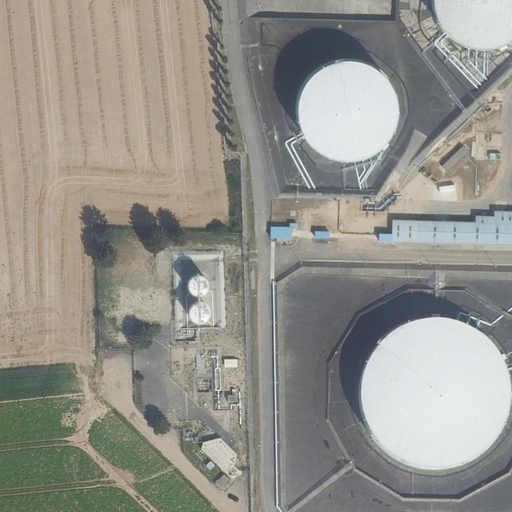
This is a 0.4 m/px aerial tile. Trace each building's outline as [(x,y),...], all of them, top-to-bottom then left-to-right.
[(245,0),(247,16),(310,9),(304,3),(307,0),(296,0),(245,0)] [(511,0),(432,0),(432,6),(433,12),(435,18),(438,24),(441,29),(445,34),(449,39),(454,43),(459,46),(465,49),(471,51),(477,52),(484,52),(490,52),(497,51),(503,49),(508,46),(511,44),(511,0)] [(296,113),(300,130),(308,145),(321,156),(337,162),(355,163),(371,158),(385,148),(395,134),(400,118),(399,101),(393,85),(382,72),(367,63),(351,60),(334,62),(318,69),(306,81),(299,96),(296,113)] [(406,196),(419,186),(414,181),(402,191),(406,196)] [(476,222),(392,220),(392,234),(392,241),(392,242),(511,245),(511,211),(494,211),(494,217),(476,216),(476,222)] [(297,226),(269,225),(269,238),(291,239),(291,231),(296,232),(297,226)] [(329,239),(329,231),(314,231),(314,239),(329,239)] [(200,274),(199,274),(197,274),(195,274),(194,274),(191,276),(189,277),(189,278),(188,280),(187,283),(187,284),(187,287),(188,289),(189,291),(190,292),(192,293),(195,294),(196,295),(197,295),(200,294),(201,294),(203,293),(205,291),(206,290),(207,288),(207,287),(208,284),(208,283),(207,281),(206,278),(204,276),(203,276),(202,275),(200,274)] [(200,301),(199,301),(197,301),(195,301),(192,302),(191,303),(189,305),(188,307),(187,308),(186,310),(186,313),(187,316),(188,317),(189,319),(190,320),(192,321),(195,322),(196,323),(197,323),(200,322),(201,322),(203,321),(205,320),(206,318),(207,317),(208,314),(208,313),(208,311),(207,308),(206,306),(205,305),(203,303),(201,302),(200,301)] [(452,318),(443,316),(434,316),(426,316),(418,318),(409,320),(401,324),(394,328),(387,334),(380,340),(375,347),(370,354),(366,362),(364,371),(362,379),(361,388),(362,397),(363,405),(366,414),(369,422),(374,429),(379,436),(385,443),(392,448),(399,453),(407,457),(416,459),(424,461),(434,462),(443,461),(452,460),(460,457),(468,453),(476,449),(483,443),(489,437),(494,430),(499,423),(502,415),(505,406),(506,398),(507,389),(506,380),(505,371),(502,363),(499,355),(494,347),(489,341),(482,334),(476,329),(468,324),(460,321),(452,318)] [(196,376),(208,376),(209,356),(197,356),(196,376)] [(223,360),(223,368),(237,368),(237,360),(223,360)] [(218,440),(201,444),(200,451),(224,475),(229,480),(235,478),(237,472),(232,468),(236,456),(218,440)] [(455,500),(453,511),(511,511),(511,508),(508,508),(502,493),(491,497),(481,496),(479,511),(477,511),(473,501),(455,500)]
